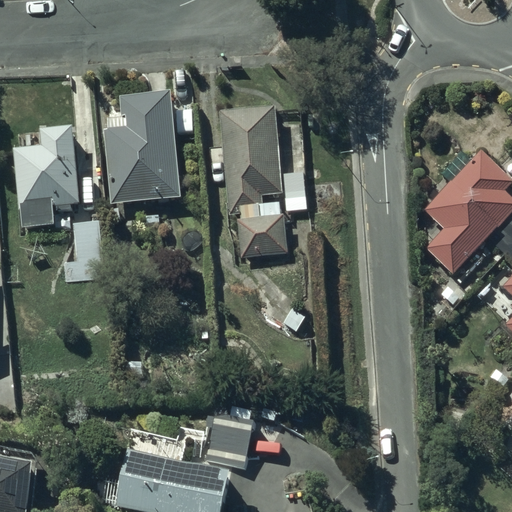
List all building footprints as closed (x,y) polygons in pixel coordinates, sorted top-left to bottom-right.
[(101,115),(108,204),(180,198),(173,109),(101,115)] [(269,110),(222,114),(235,261),(282,257),(269,110)] [(78,157),(15,155),(14,204),(77,205),(78,157)] [(511,214),(511,203),(505,196),(511,190),(482,159),(426,211),(448,234),(427,255),(449,277),(511,214)] [(308,182),(290,182),(291,211),(308,211),(308,182)] [(98,228),(77,226),(72,282),(93,284),(98,228)] [(206,460),(244,470),(255,434),(217,423),(206,460)] [(126,461),(113,509),(123,511),(228,511),(235,490),(126,461)] [(0,511),(29,511),(37,476),(0,468),(0,511)]
